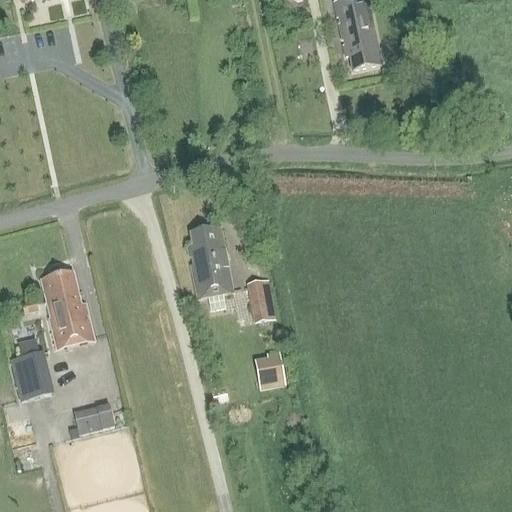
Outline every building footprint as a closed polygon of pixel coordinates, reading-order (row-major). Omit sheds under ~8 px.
[(381,67),(371,20),(366,0),(342,0),(333,2),(345,60),(349,59),(352,74),(381,67)] [(187,251),(197,302),(232,295),(220,230),(190,236),(192,250),(187,251)] [(80,309),(73,276),(41,284),(51,322),(50,323),(57,353),(94,344),(85,308),(80,309)] [(275,324),(268,284),(247,287),(253,327),(275,324)] [(36,313),(33,302),(18,306),(21,317),(36,313)] [(294,355),(266,357),(268,390),(296,387),(294,355)] [(21,407),(50,399),(40,358),(11,366),(21,407)] [(78,439),(114,431),(108,407),(73,415),(78,439)]
